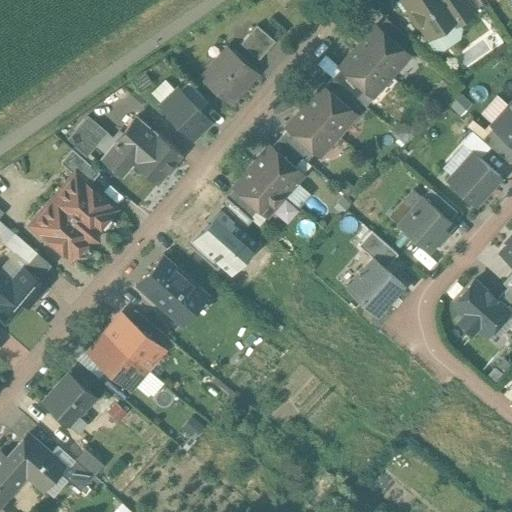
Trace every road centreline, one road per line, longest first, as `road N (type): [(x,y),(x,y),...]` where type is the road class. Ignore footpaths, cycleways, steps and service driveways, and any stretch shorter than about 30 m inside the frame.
road 1 (residential): [(0,398),(350,0)]
road 2 (residential): [(511,414),(424,341),(419,307),(511,199)]
